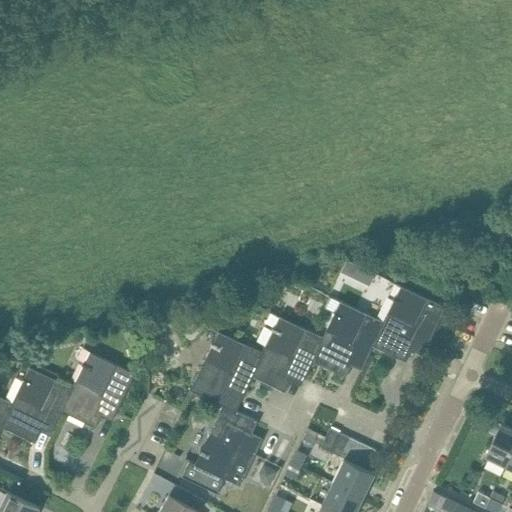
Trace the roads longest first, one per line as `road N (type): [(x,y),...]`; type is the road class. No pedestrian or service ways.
road 1 (residential): [(432,448),(312,393),(292,435)]
road 2 (residential): [(94,509),(155,398)]
road 3 (track): [(117,0),(0,35)]
